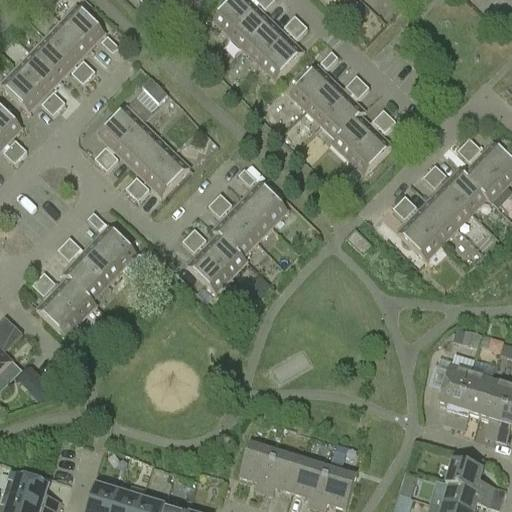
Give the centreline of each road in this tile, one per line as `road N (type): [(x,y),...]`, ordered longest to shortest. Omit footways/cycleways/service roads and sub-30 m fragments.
road 1 (residential): [(95,184),(154,236),(246,143)]
road 2 (residential): [(55,146),(193,0)]
road 3 (residential): [(439,135),(300,0)]
road 4 (residential): [(95,184),(8,277)]
